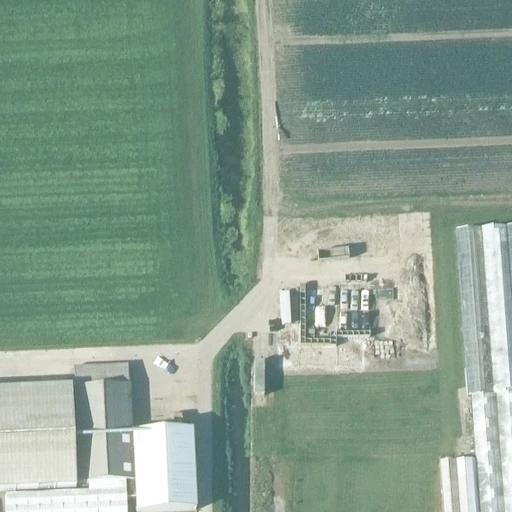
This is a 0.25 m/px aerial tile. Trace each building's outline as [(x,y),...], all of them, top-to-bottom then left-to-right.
[(334,255),(344,256),(346,225),(336,224),(334,255)] [(291,261),(292,229),(283,229),(282,260),(291,261)] [(475,460),(440,463),(443,511),(511,511),(511,229),(456,233),(467,398),(471,398),(475,460)] [(370,290),(337,290),(279,290),(278,367),(363,367),(363,341),(370,340),(370,290)] [(0,392),(0,492),(75,489),(74,485),(87,484),(88,493),(4,497),(5,511),(125,511),(125,499),(135,499),(135,511),(175,511),(195,511),(191,432),(130,435),(127,366),(73,369),(74,389),(0,392)]
